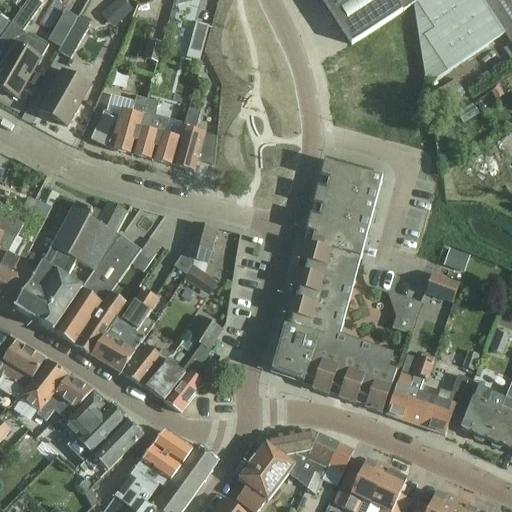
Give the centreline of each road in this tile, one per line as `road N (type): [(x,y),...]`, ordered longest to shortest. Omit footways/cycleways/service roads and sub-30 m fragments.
road 1 (residential): [(287,232),(110,185),(0,133)]
road 2 (residential): [(511,498),(339,424),(290,413),(247,415)]
road 3 (residential): [(241,445),(155,417),(0,326)]
road 4 (residential): [(287,232),(312,134),(301,66),(269,0)]
road 5 (residential): [(247,415),(247,370),(287,232)]
